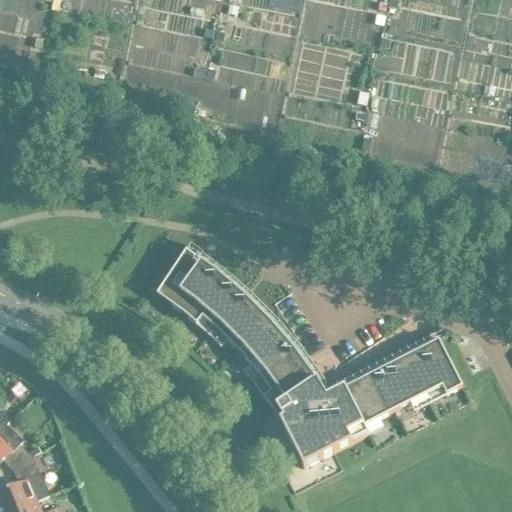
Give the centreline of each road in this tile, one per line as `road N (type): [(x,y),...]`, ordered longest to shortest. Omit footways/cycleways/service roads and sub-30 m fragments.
road 1 (tertiary): [(239,511),(178,426),(135,383),(0,296)]
road 2 (residential): [(511,377),(492,340),(471,325),(268,268)]
